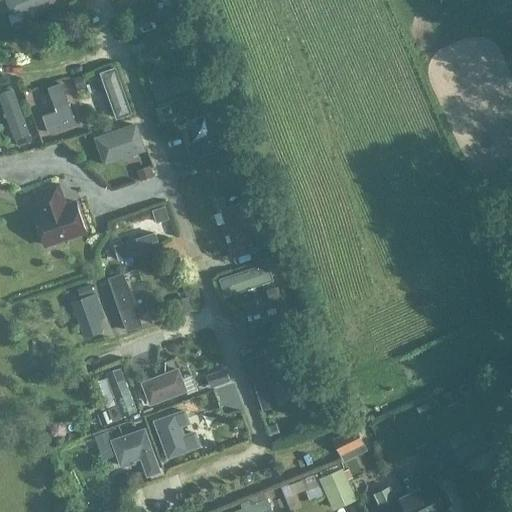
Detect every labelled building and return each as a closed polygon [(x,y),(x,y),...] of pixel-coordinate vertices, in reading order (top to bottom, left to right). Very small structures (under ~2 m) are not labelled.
[(2,0),(7,13),(43,0),(2,0)] [(181,14),(169,18),(174,33),(186,29),(181,14)] [(170,22),(157,26),(161,39),(174,35),(170,22)] [(38,45),(27,26),(9,37),(21,56),(38,45)] [(106,100),(122,97),(112,54),(96,57),(106,100)] [(160,68),(146,73),(155,100),(200,85),(195,70),(164,81),(160,68)] [(2,77),(0,77),(0,108),(3,117),(15,113),(2,77)] [(73,122),(59,82),(47,86),(55,108),(41,113),(47,131),(73,122)] [(195,88),(181,93),(195,130),(209,125),(195,88)] [(212,134),(187,143),(192,156),(231,142),(219,108),(216,109),(205,113),(212,134)] [(90,135),(100,164),(143,149),(133,120),(90,135)] [(89,234),(78,204),(67,208),(60,187),(37,196),(45,216),(37,219),(48,248),(89,234)] [(246,201),(222,209),(232,241),(239,239),(242,250),(260,245),(246,201)] [(169,217),(165,205),(153,208),(157,220),(169,217)] [(154,231),(115,244),(120,258),(141,251),(146,266),(164,260),(154,231)] [(224,295),(273,279),(266,261),(218,277),(224,295)] [(107,276),(126,331),(141,326),(121,271),(107,276)] [(72,325),(95,321),(88,285),(65,290),(72,325)] [(193,308),(189,295),(175,299),(180,313),(193,308)] [(216,306),(222,319),(241,309),(235,297),(216,306)] [(240,317),(222,324),(228,338),(245,332),(240,317)] [(243,358),(261,409),(278,404),(260,352),(243,358)] [(215,358),(198,364),(202,376),(219,370),(215,358)] [(119,366),(104,372),(121,416),(136,410),(119,366)] [(177,366),(139,380),(148,404),(186,390),(177,366)] [(442,393),(446,402),(459,397),(455,387),(442,393)] [(511,419),(508,421),(511,429),(511,390),(500,397),(507,410),(510,408),(511,410),(511,419)] [(185,407),(154,419),(168,456),(201,444),(195,430),(185,433),(182,424),(190,421),(185,407)] [(437,470),(489,445),(478,422),(426,448),(437,470)] [(145,427),(111,439),(120,464),(141,457),(147,474),(161,470),(145,427)] [(333,440),(341,456),(364,444),(356,428),(333,440)] [(319,478),(334,509),(357,499),(343,467),(342,467),(340,463),(320,471),(323,476),(319,478)] [(106,472),(110,491),(128,487),(124,469),(106,472)] [(292,471),(272,477),(278,499),(289,496),(285,483),(295,481),(292,471)] [(415,489),(405,494),(414,511),(447,511),(446,509),(448,507),(451,503),(444,489),(439,488),(436,490),(427,471),(410,480),(415,489)] [(414,511),(405,494),(396,498),(390,486),(375,493),(383,511),(414,511)] [(126,490),(109,494),(113,510),(129,506),(126,490)] [(256,496),(258,502),(252,504),(249,500),(240,504),(242,508),(233,511),(273,511),(266,492),(256,496)]
